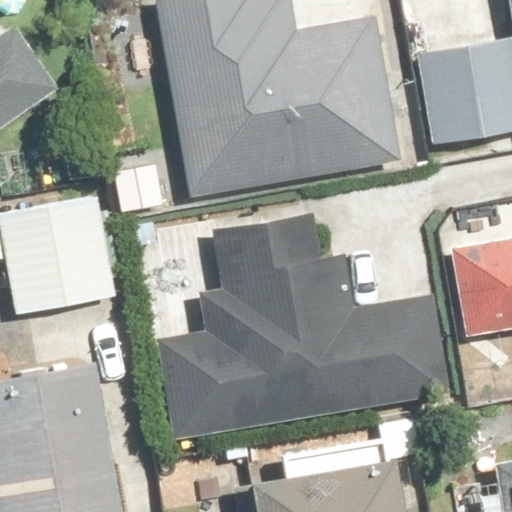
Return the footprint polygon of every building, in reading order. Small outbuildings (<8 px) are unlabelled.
[(158,0),(193,193),(402,155),(377,17),(301,31),(295,0),(158,0)] [(0,131),(61,90),(18,27),(0,39),(0,131)] [(432,142),(511,129),(511,40),(418,55),(432,142)] [(117,296),(102,195),(1,210),(17,312),(117,296)] [(313,220),(217,238),(227,292),(201,297),(208,334),(153,344),(172,440),(451,387),(433,291),(352,306),(343,259),(321,263),(313,220)] [(511,240),(456,248),(468,333),(511,326),(511,240)] [(125,511),(100,368),(0,385),(0,511),(125,511)] [(405,511),(398,462),(255,485),(258,511),(405,511)]
